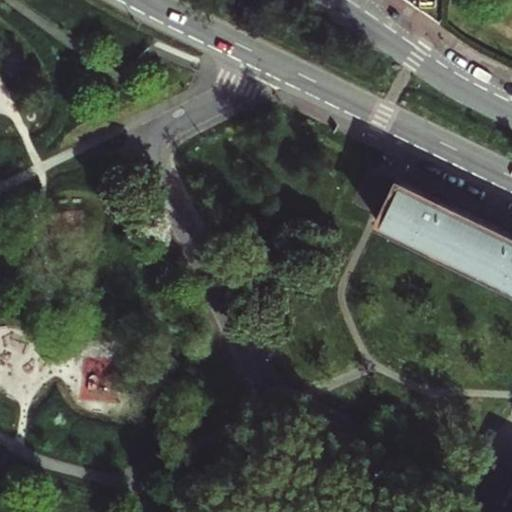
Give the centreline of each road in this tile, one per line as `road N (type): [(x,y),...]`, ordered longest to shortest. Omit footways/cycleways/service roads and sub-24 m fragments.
road 1 (residential): [(476,509),(280,410),(234,350),(147,155),(158,137),(249,88),(262,57)]
road 2 (primary): [(262,57),(511,178)]
road 3 (primary): [(511,112),(331,0)]
road 4 (primary): [(145,0),(262,57)]
